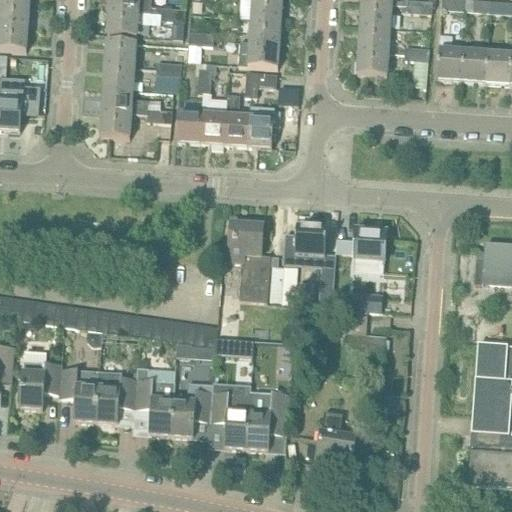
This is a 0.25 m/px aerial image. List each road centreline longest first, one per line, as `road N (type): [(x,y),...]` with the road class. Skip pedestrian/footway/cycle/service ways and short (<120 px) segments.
road 1 (unclassified): [(440,202),(420,511)]
road 2 (unclassified): [(312,192),(60,174)]
road 3 (residential): [(223,511),(0,472)]
road 4 (unclassified): [(511,126),(317,113)]
road 5 (residential): [(60,174),(72,0)]
road 6 (unclassified): [(440,202),(312,192)]
